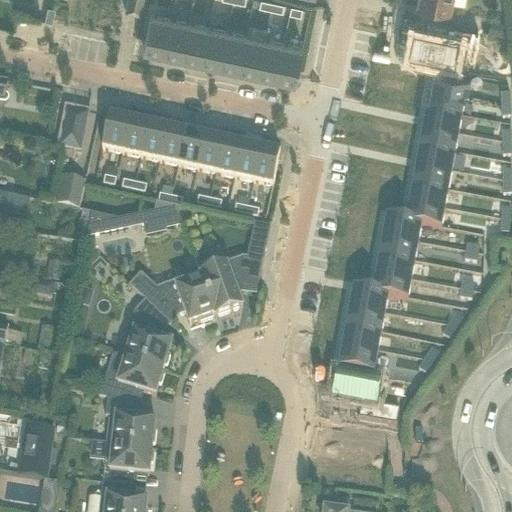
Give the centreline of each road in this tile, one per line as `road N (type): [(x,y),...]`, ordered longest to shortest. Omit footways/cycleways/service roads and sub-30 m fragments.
road 1 (residential): [(316,121),(0,54)]
road 2 (residential): [(269,371),(316,121)]
road 3 (residential): [(187,511),(202,391),(220,372),(269,371)]
road 4 (primary): [(511,356),(483,374),(461,419),(464,453),(490,511)]
road 5 (residential): [(269,371),(283,381),(295,415),(275,511)]
road 6 (residential): [(316,121),(341,0)]
road 7 (primary): [(511,383),(489,405),(482,426),(489,461),(510,484)]
